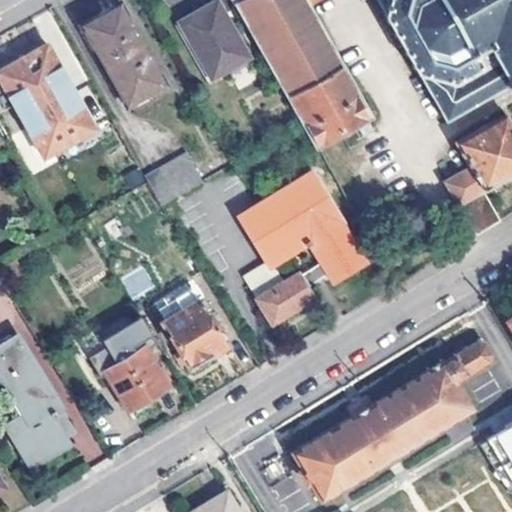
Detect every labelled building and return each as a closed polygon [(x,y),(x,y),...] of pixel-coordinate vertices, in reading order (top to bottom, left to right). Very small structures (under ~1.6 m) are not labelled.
[(324,0),(233,0),(304,124),(317,147),(370,115),(326,37),(341,29),(324,0)] [(511,0),(378,0),(447,121),(509,86),(510,91),(511,89),(511,0)] [(180,24),(213,80),(248,59),(217,2),(180,24)] [(79,25),(127,108),(165,86),(119,4),(79,25)] [(45,45),(0,69),(0,81),(42,157),(92,129),(45,45)] [(448,181),(477,235),(500,221),(485,192),(511,176),(511,124),(507,115),(459,142),(473,167),(448,181)] [(0,149),(0,186),(4,195),(30,180),(10,144),(0,149)] [(143,178),(160,206),(201,182),(184,156),(143,178)] [(364,262),(338,223),(342,220),(312,173),(238,217),(267,265),(245,279),(272,324),(316,298),(308,286),(327,275),(333,282),(364,262)] [(12,260),(0,267),(0,275),(3,281),(18,272),(12,260)] [(155,311),(190,367),(193,366),(197,370),(210,361),(208,357),(211,356),(212,358),(226,349),(225,346),(227,344),(193,288),(155,311)] [(148,398),(167,387),(145,349),(156,343),(140,317),(100,340),(104,347),(86,357),(98,378),(103,375),(125,413),(148,398)] [(78,344),(86,357),(104,347),(100,340),(96,334),(78,344)] [(2,427),(28,472),(71,446),(67,439),(74,434),(17,339),(0,348),(0,379),(1,379),(22,414),(2,427)] [(353,417),(293,453),(321,499),(511,384),(488,348),(487,345),(482,342),(478,341),(373,404),(368,397),(348,408),(353,417)] [(511,423),(486,440),(511,482),(511,423)] [(236,511),(223,491),(191,511),(190,511),(236,511)]
